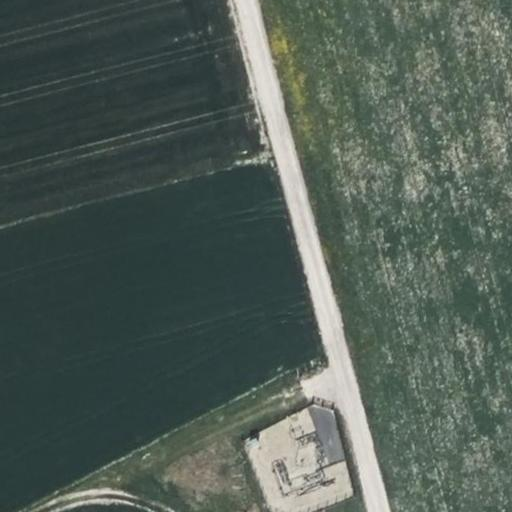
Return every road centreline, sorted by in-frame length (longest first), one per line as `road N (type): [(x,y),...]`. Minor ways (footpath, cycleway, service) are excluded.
road 1 (track): [(241,0),(373,511)]
road 2 (track): [(52,511),(336,359)]
